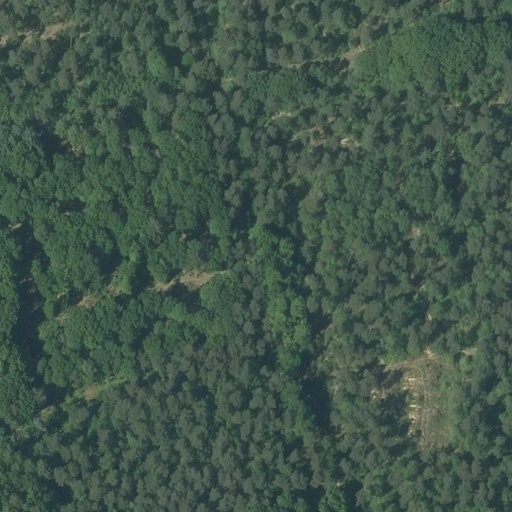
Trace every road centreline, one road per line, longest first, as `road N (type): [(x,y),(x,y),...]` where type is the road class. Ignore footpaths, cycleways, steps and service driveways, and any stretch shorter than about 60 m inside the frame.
road 1 (track): [(204,0),(312,511)]
road 2 (track): [(511,29),(0,129)]
